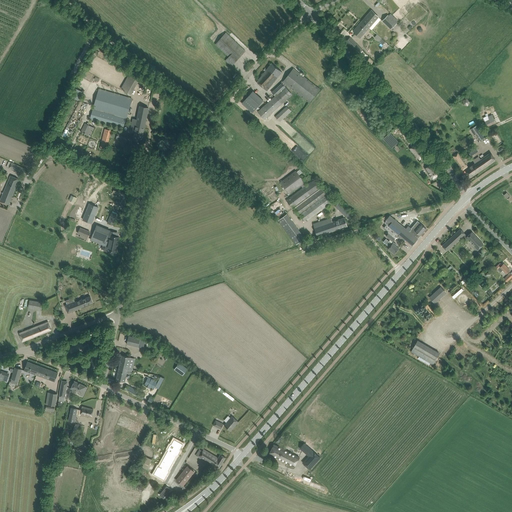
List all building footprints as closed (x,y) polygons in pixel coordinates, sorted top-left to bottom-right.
[(379,16),(375,13),(372,10),(362,21),(370,27),(379,16)] [(394,29),(392,27),(396,23),(388,15),(383,21),(391,29),(392,30),(394,29)] [(381,19),(379,16),(370,27),(372,29),(381,19)] [(360,38),(365,32),(370,27),(362,21),(353,31),(360,38)] [(225,60),(228,62),(231,66),(245,51),(226,33),(215,44),(229,57),(225,60)] [(385,42),(377,34),(374,37),(382,45),(385,42)] [(346,41),(359,53),(362,50),(350,37),(346,41)] [(271,63),(257,81),(257,82),(267,90),(282,71),(271,63)] [(320,89),(293,68),(283,82),(309,103),(320,89)] [(122,88),(131,93),(139,79),(130,74),(122,88)] [(258,112),(264,119),(292,94),(282,83),(272,92),(275,96),(258,112)] [(94,108),(121,116),(126,117),(131,98),(100,89),(94,108)] [(263,100),(257,94),(253,91),(242,103),(252,112),(263,100)] [(131,131),(135,132),(133,139),(141,141),(148,108),(140,106),(136,126),(132,125),(131,131)] [(287,106),(275,116),(280,122),(291,111),(287,106)] [(97,120),(118,127),(123,128),(125,119),(99,111),(97,120)] [(487,126),(495,122),(493,117),(485,121),(487,126)] [(85,124),(82,132),(90,136),(94,128),(85,124)] [(475,134),(480,131),(477,125),(471,129),(475,134)] [(111,130),(105,129),(100,149),(106,150),(109,137),(110,133),(111,130)] [(118,131),(116,138),(123,140),(121,146),(128,147),(129,140),(132,141),(133,136),(122,133),(122,132),(118,131)] [(390,132),(388,134),(394,142),(396,140),(390,132)] [(497,133),(492,135),(495,143),(500,141),(497,133)] [(426,154),(425,154),(416,143),(410,148),(419,159),(426,154)] [(474,146),(475,146),(474,146),(468,150),(471,155),(472,155),(471,154),(476,151),(477,152),(478,151),(477,151),(474,146)] [(465,170),(470,177),(496,160),(490,152),(480,159),(478,157),(473,160),(475,163),(465,170)] [(453,156),(463,170),(467,167),(460,156),(458,153),(458,154),(454,157),(454,156),(453,156)] [(6,167),(21,173),(26,175),(28,170),(8,162),(6,167)] [(437,170),(433,163),(425,168),(430,177),(431,176),(434,180),(440,176),(436,170),(437,170)] [(301,186),(303,188),(287,200),(293,208),(294,207),(299,215),(300,214),(306,222),(334,201),(328,193),(327,194),(322,186),(320,187),(314,180),(306,185),(295,171),(280,182),(290,194),(301,186)] [(2,201),(4,202),(9,204),(19,179),(12,176),(2,201)] [(335,206),(345,215),(348,219),(352,215),(339,202),(335,206)] [(90,204),(86,215),(84,220),(92,223),(99,207),(90,204)] [(102,205),(97,216),(104,219),(109,208),(102,205)] [(279,220),(296,244),(305,237),(287,212),(278,219),(279,220)] [(116,215),(112,213),(108,223),(112,225),(116,215)] [(387,220),(385,223),(388,226),(394,219),(390,216),(389,215),(386,220),(387,220)] [(313,224),(316,231),(317,236),(347,226),(344,218),(336,221),(335,220),(332,221),(331,218),(313,224)] [(394,219),(388,226),(389,226),(399,234),(399,235),(405,239),(412,245),(413,243),(416,240),(421,235),(423,232),(424,231),(426,228),(418,221),(417,221),(411,228),(412,228),(409,232),(401,225),(394,219)] [(110,230),(97,225),(94,232),(92,238),(102,242),(103,239),(109,242),(108,251),(116,253),(119,237),(110,235),(108,234),(110,230)] [(83,238),(87,239),(90,232),(80,228),(78,233),(84,236),(83,238)] [(388,233),(386,236),(392,241),(393,241),(395,239),(398,235),(391,228),(387,232),(388,233)] [(442,246),(447,251),(465,234),(460,229),(442,246)] [(472,232),(467,236),(466,237),(478,249),(483,244),(472,232)] [(389,241),(386,244),(389,247),(388,248),(394,254),(399,248),(396,246),(397,245),(393,242),(393,243),(392,243),(390,241),(390,242),(389,241)] [(500,263),(494,269),(496,271),(498,269),(500,272),(503,270),(506,273),(510,270),(504,263),(502,265),(500,263)] [(435,303),(446,292),(441,287),(430,297),(435,303)] [(462,288),(452,296),(454,298),(463,290),(462,288)] [(79,308),(81,308),(93,303),(90,296),(75,302),(75,301),(65,305),(68,313),(80,309),(79,308)] [(29,308),(42,310),(43,301),(31,299),(29,308)] [(52,330),(48,322),(19,333),(21,337),(23,342),(52,330)] [(127,344),(138,347),(143,348),(145,340),(129,336),(127,344)] [(417,341),(411,352),(419,356),(426,360),(426,361),(430,363),(433,364),(439,354),(417,341)] [(157,346),(162,349),(166,353),(168,351),(163,348),(158,344),(157,346)] [(122,355),(119,366),(128,368),(130,357),(122,355)] [(25,370),(37,375),(40,366),(28,362),(25,370)] [(179,363),(174,370),(183,376),(188,369),(179,363)] [(37,375),(54,381),(58,373),(40,366),(37,375)] [(127,373),(128,368),(119,366),(116,380),(125,382),(126,377),(127,373)] [(18,380),(19,380),(22,369),(15,367),(12,378),(18,380)] [(161,376),(155,387),(159,389),(165,378),(161,376)] [(148,377),(144,385),(154,389),(155,387),(158,382),(155,380),(148,377)] [(67,387),(68,382),(62,381),(61,386),(59,400),(64,401),(65,397),(67,387)] [(71,388),(79,392),(78,394),(83,396),(87,387),(75,381),(71,388)] [(126,387),(124,389),(143,399),(146,394),(143,393),(142,393),(141,392),(140,392),(138,391),(136,390),(135,389),(127,385),(126,387)] [(50,393),(48,404),(55,405),(57,394),(50,393)] [(69,419),(69,421),(75,423),(77,415),(80,415),(92,417),(93,409),(82,406),(81,410),(72,408),(69,419)] [(231,431),(239,422),(232,416),(224,425),(231,431)] [(221,429),(223,424),(216,420),(213,425),(221,429)] [(159,465),(154,474),(164,480),(169,471),(168,470),(177,455),(181,450),(180,449),(183,444),(174,439),(171,444),(170,444),(167,450),(168,450),(160,465),(159,465)] [(300,448),(309,456),(303,463),(310,469),(320,458),(304,443),(300,448)] [(274,444),(269,454),(295,466),(299,457),(274,444)] [(218,458),(203,449),(202,451),(200,449),(196,455),(219,469),(226,458),(220,454),(218,458)] [(138,465),(148,470),(152,460),(143,455),(138,465)] [(177,481),(183,486),(195,472),(188,466),(177,481)] [(161,493),(160,495),(163,498),(166,495),(167,494),(168,495),(171,492),(169,491),(171,489),(167,486),(163,491),(161,493)]
